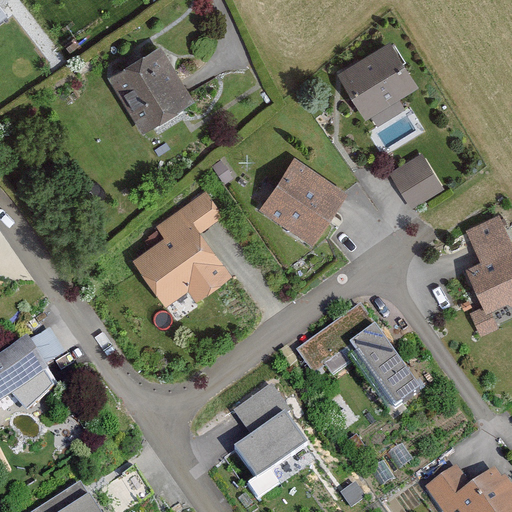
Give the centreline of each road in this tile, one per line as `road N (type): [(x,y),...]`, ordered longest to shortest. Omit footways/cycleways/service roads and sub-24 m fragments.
road 1 (residential): [(153,428),(372,270)]
road 2 (residential): [(0,211),(153,428)]
road 3 (residential): [(372,270),(482,420)]
